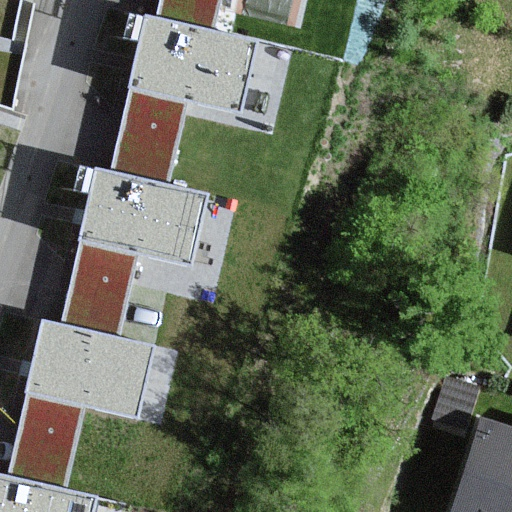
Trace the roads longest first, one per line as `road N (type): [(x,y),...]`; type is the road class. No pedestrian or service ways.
road 1 (unknown): [(318,0),(158,511)]
road 2 (residential): [(101,0),(0,268)]
